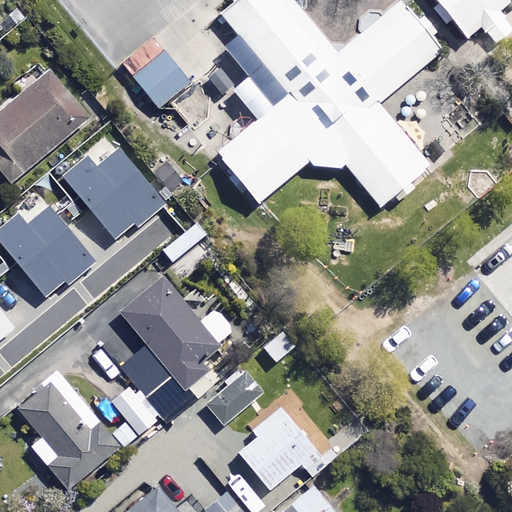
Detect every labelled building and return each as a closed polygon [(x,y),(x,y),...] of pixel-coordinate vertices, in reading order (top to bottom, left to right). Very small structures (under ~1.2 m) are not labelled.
[(335,58),(285,0),(244,0),(214,25),(280,102),(209,162),(250,211),(323,151),(383,221),(436,176),(378,108),(440,55),(398,6),(335,58)] [(511,0),(431,0),(471,46),(511,9),(511,0)] [(122,68),(158,110),(189,84),(153,42),(122,68)] [(64,86),(54,75),(0,119),(0,168),(18,190),(103,120),(71,81),(64,86)] [(61,175),(116,240),(135,224),(139,229),(168,205),(120,149),(99,167),(87,153),(61,175)] [(0,224),(0,243),(45,297),(64,281),(68,286),(97,262),(50,206),(28,224),(16,210),(0,224)] [(218,253),(199,227),(166,252),(185,277),(218,253)] [(201,324),(165,283),(125,319),(150,347),(123,370),(147,397),(174,374),(187,390),(222,360),(215,353),(238,334),(217,310),(201,324)] [(0,343),(17,329),(0,308),(0,343)] [(298,350),(284,332),(264,347),(278,365),(298,350)] [(264,394),(249,375),(209,408),(224,426),(264,394)] [(123,451),(63,377),(22,411),(46,440),(36,449),(72,493),(123,451)] [(330,465),(284,413),(238,452),(274,493),(304,466),(315,478),(330,465)] [(35,472),(17,442),(0,452),(0,460),(15,484),(35,472)] [(335,511),(316,489),(294,507),(298,511),(335,511)] [(178,511),(162,491),(134,511),(178,511)] [(240,511),(226,493),(205,509),(207,511),(240,511)]
